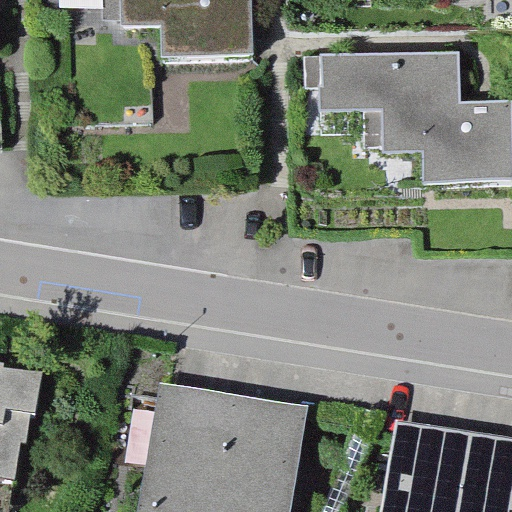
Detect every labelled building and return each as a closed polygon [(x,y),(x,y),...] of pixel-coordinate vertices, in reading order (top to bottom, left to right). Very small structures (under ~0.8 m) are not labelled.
[(126,0),(129,40),(166,38),(167,68),(257,64),(254,0),(126,0)] [(462,58),(319,63),(321,129),(375,127),(376,160),(429,158),(430,193),(511,189),(511,107),(464,109),(462,58)] [(40,377),(0,370),(0,492),(23,495),(40,377)] [(295,511),(312,417),(169,393),(149,511),(295,511)] [(511,511),(511,445),(402,428),(388,511),(511,511)]
